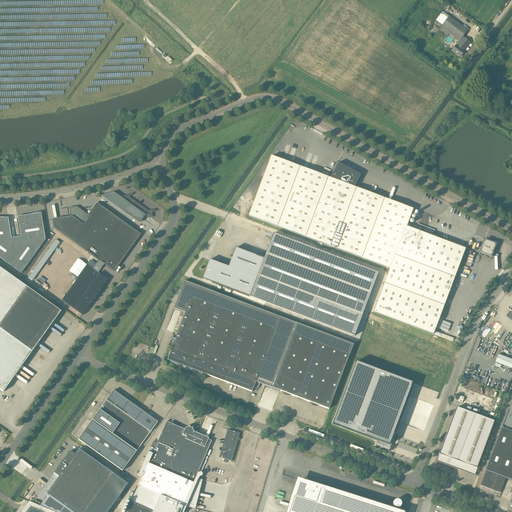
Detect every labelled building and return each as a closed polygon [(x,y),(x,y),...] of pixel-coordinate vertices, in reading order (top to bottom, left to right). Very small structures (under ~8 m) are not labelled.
[(452,50),(460,57),(471,43),(463,37),(467,30),(449,16),(443,12),(435,23),(440,27),(439,29),(447,35),(449,34),(460,42),(457,46),(456,45),(452,50)] [(435,26),(430,32),(435,36),(439,30),(439,29),(435,26)] [(271,157),(249,215),(390,268),(374,312),(433,334),(439,318),(465,249),(406,227),(412,209),(354,187),(361,175),(338,163),(330,178),(271,157)] [(114,192),(101,196),(123,212),(124,210),(132,199),(128,197),(122,198),(114,192)] [(132,199),(124,210),(141,222),(145,215),(149,218),(153,217),(152,212),(150,212),(150,211),(148,211),(132,199)] [(71,216),(52,220),(53,220),(54,228),(59,231),(98,260),(105,264),(114,271),(138,239),(139,236),(140,235),(99,205),(96,203),(88,215),(76,207),(70,208),(71,216)] [(21,237),(16,238),(21,273),(45,240),(41,213),(18,217),(21,237)] [(0,217),(0,258),(21,273),(16,238),(12,238),(8,218),(0,217)] [(419,217),(414,230),(436,238),(441,225),(419,217)] [(205,272),(202,279),(250,297),(354,336),(378,273),(273,233),(264,259),(236,248),(228,267),(210,260),(207,266),(205,272)] [(212,239),(217,241),(212,255),(217,257),(222,243),(221,243),(223,237),(214,234),(212,239)] [(55,238),(55,239),(28,278),(32,281),(60,240),(56,237),(55,238)] [(486,240),(481,252),(484,254),(484,255),(486,256),(487,255),(492,257),(497,244),(486,240)] [(98,260),(92,269),(98,273),(105,264),(98,260)] [(97,296),(108,280),(107,280),(99,274),(98,273),(92,269),(87,265),(62,300),(83,315),(95,298),(94,297),(95,295),(97,296)] [(106,266),(99,274),(107,280),(114,272),(106,266)] [(0,389),(3,392),(6,388),(7,388),(9,386),(8,385),(61,311),(26,287),(0,267),(0,389)] [(185,312),(167,360),(252,392),(256,382),(257,382),(260,383),(280,391),(281,391),(291,395),(309,402),(319,406),(329,409),(350,353),(353,344),(184,281),(174,308),(185,312)] [(511,359),(498,355),(495,362),(511,368),(511,359)] [(356,362),(332,424),(377,441),(376,445),(388,449),(394,434),(393,434),(412,383),(356,362)] [(78,440),(122,471),(137,451),(149,433),(156,424),(157,422),(113,390),(110,395),(91,422),(85,430),(80,437),(78,440)] [(499,437),(481,485),(493,490),(500,493),(506,478),(511,479),(511,401),(502,427),(499,437)] [(457,407),(437,461),(475,475),(495,421),(478,415),(460,408),(457,407)] [(184,511),(186,507),(193,508),(201,480),(199,479),(200,477),(201,477),(201,476),(202,476),(202,475),(202,474),(202,473),(201,473),(201,472),(200,472),(199,472),(199,473),(198,473),(211,442),(212,441),(197,435),(198,433),(196,430),(194,432),(193,429),(192,429),(189,428),(188,427),(185,428),(185,429),(166,421),(152,454),(142,477),(141,476),(125,511),(184,511)] [(228,429),(220,458),(232,461),(238,440),(239,438),(240,433),(228,429)] [(48,494),(40,506),(54,511),(107,511),(128,484),(113,474),(104,467),(105,466),(98,461),(97,462),(79,449),(75,455),(70,451),(62,461),(61,463),(54,473),(59,477),(47,494),(48,494)] [(148,452),(138,475),(141,476),(142,477),(152,454),(152,453),(149,452),(148,452)] [(400,511),(301,480),(291,511),(400,511)] [(394,499),(391,506),(398,509),(401,501),(394,499)]
